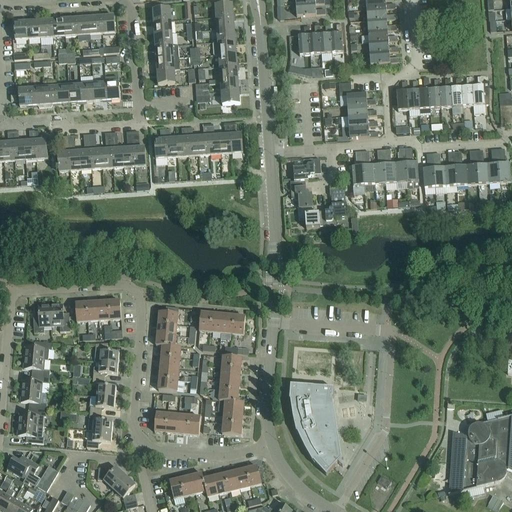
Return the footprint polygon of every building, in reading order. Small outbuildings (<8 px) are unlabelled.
[(386,6),(385,0),(366,2),(367,12),(386,11),(395,11),(395,5),(386,6)] [(216,19),(233,18),(233,5),(215,7),(216,19)] [(316,12),(315,6),(296,7),(297,18),(325,16),(325,11),(316,12)] [(154,24),(171,23),(170,10),(153,11),(154,24)] [(387,17),(386,11),(367,12),(367,23),(387,22),(396,21),(396,16),(387,17)] [(103,36),(105,35),(115,35),(114,17),(101,18),(103,36)] [(90,36),(103,36),(101,18),(89,19),(90,36)] [(217,32),(234,31),(233,18),(216,19),(217,32)] [(78,37),(90,36),(89,19),(77,20),(78,37)] [(65,38),(78,37),(77,20),(64,21),(65,38)] [(53,39),(65,38),(64,21),(52,22),(53,39)] [(41,40),(53,39),(52,22),(40,23),(41,40)] [(387,27),(387,22),(367,23),(368,34),(388,33),(397,32),(396,27),(387,27)] [(28,41),(41,40),(40,23),(27,24),(28,41)] [(155,36),(172,35),(171,23),(154,24),(155,36)] [(15,42),(25,41),(28,41),(27,24),(14,24),(15,42)] [(332,55),(344,54),(342,26),(336,26),(337,35),(331,36),(332,55)] [(322,56),(320,36),(320,27),(315,28),(315,37),(310,37),(309,37),(311,57),(322,56)] [(322,56),(332,55),(331,36),(331,27),(325,27),(326,36),(320,36),(322,56)] [(309,37),(310,37),(309,28),(304,28),(304,37),(298,38),(299,42),(293,43),(294,59),(300,59),(300,57),(311,57),(309,37)] [(218,44),(235,43),(234,31),(217,32),(218,44)] [(397,43),(397,38),(388,38),(388,33),(368,34),(369,45),(388,43),(388,44),(397,43)] [(156,49),(173,47),(172,35),(155,36),(156,49)] [(214,57),(219,56),(236,55),(235,43),(218,44),(213,44),(214,57)] [(389,49),(388,44),(388,43),(369,45),(370,55),(389,54),(398,54),(398,48),(389,49)] [(179,59),(178,47),(173,47),(156,49),(156,61),(179,59)] [(389,60),(389,54),(370,55),(370,67),(399,65),(399,59),(389,60)] [(220,69),(237,68),(236,55),(219,56),(220,69)] [(157,73),(175,72),(180,71),(179,59),(156,61),(157,73)] [(221,81),(238,80),(237,68),(220,69),(221,81)] [(158,86),(176,85),(175,72),(157,73),(158,86)] [(478,88),(473,88),(472,88),(474,108),(485,107),(483,78),(477,79),(478,88)] [(463,108),(474,108),(472,88),(473,88),(472,79),(467,80),(467,89),(462,89),(461,89),(463,108)] [(221,94),(239,92),(238,80),(221,81),(221,94)] [(452,109),(463,108),(461,89),(462,89),(461,80),(456,80),(456,89),(451,90),(452,109)] [(431,111),(441,110),(440,90),(439,81),(434,82),(435,91),(429,91),(431,111)] [(441,110),(452,109),(451,90),(450,81),(445,81),(446,90),(440,90),(441,110)] [(420,111),(431,111),(429,91),(429,82),(423,83),(424,92),(419,92),(418,92),(420,111)] [(409,112),(420,111),(418,92),(419,92),(418,83),(413,83),(413,92),(408,93),(409,112)] [(107,102),(120,101),(119,84),(106,85),(107,102)] [(396,93),(398,113),(409,112),(408,93),(407,84),(402,84),(403,93),(396,93)] [(95,103),(107,102),(106,85),(93,86),(95,103)] [(82,104),(95,103),(93,86),(81,87),(82,104)] [(58,106),(70,105),(69,87),(56,88),(58,106)] [(70,105),(82,104),(81,87),(69,87),(70,105)] [(58,106),(56,88),(44,89),(45,109),(51,108),(52,106),(58,106)] [(44,89),(32,90),(33,107),(38,107),(40,109),(45,109),(44,89)] [(20,108),(33,107),(32,90),(19,91),(20,108)] [(222,107),(240,105),(239,92),(221,94),(222,107)] [(367,102),(366,95),(347,97),(347,108),(367,107),(376,106),(376,101),(367,102)] [(206,111),(206,104),(210,104),(210,98),(196,98),(197,105),(199,105),(200,111),(206,111)] [(367,112),(367,107),(347,108),(348,119),(368,117),(368,118),(377,117),(376,112),(367,112)] [(368,123),(368,118),(368,117),(348,119),(349,130),(368,128),(368,129),(377,128),(377,123),(368,123)] [(236,136),(236,126),(230,127),(232,155),(243,155),(242,135),(236,136)] [(221,156),(232,155),(230,127),(224,127),(225,137),(220,137),(221,156)] [(199,158),(210,157),(208,128),(203,128),(204,138),(198,138),(199,158)] [(215,137),(214,128),(208,128),(210,157),(221,156),(220,137),(215,137)] [(369,134),(368,129),(368,128),(349,130),(350,141),(378,139),(378,133),(369,134)] [(178,159),(189,158),(187,129),(181,130),(182,139),(176,140),(178,159)] [(193,139),(192,129),(187,129),(189,158),(199,158),(198,138),(193,139)] [(156,160),(167,160),(165,131),(160,131),(161,141),(155,141),(156,160)] [(172,140),(171,131),(165,131),(167,160),(178,159),(176,140),(172,140)] [(41,142),(40,132),(35,133),(37,161),(48,161),(47,153),(51,153),(50,147),(47,148),(47,141),(41,142)] [(26,162),(37,161),(35,133),(29,133),(30,143),(25,143),(26,162)] [(124,169),(135,168),(133,133),(126,134),(128,150),(123,150),(124,169)] [(140,149),(139,133),(133,133),(135,168),(146,168),(145,149),(140,149)] [(4,164),(16,163),(14,134),(8,134),(8,144),(3,145),(4,164)] [(19,143),(19,134),(14,134),(16,163),(26,162),(25,143),(19,143)] [(118,151),(117,134),(111,135),(114,170),(124,169),(123,150),(118,151)] [(103,171),(114,170),(111,135),(105,135),(106,151),(101,152),(103,171)] [(81,172),(92,171),(90,136),(83,137),(84,153),(80,153),(81,172)] [(97,152),(96,136),(90,136),(92,171),(103,171),(101,152),(97,152)] [(75,154),(74,137),(68,138),(70,173),(81,172),(80,153),(75,154)] [(59,174),(70,173),(68,138),(62,138),(63,154),(58,155),(59,174)] [(397,185),(408,184),(405,150),(399,151),(400,165),(396,166),(397,185)] [(413,164),(412,150),(405,150),(408,184),(408,191),(419,190),(419,184),(417,164),(413,164)] [(391,166),(390,151),(384,152),(386,186),(397,185),(396,166),(391,166)] [(489,186),(500,185),(498,151),(491,151),(492,166),(488,166),(489,186)] [(505,165),(504,151),(498,151),(500,185),(511,184),(510,165),(505,165)] [(375,187),(386,186),(384,152),(377,152),(378,167),(374,167),(375,187)] [(484,167),(483,152),(476,153),(479,187),(489,186),(488,166),(484,167)] [(353,188),(364,187),(363,168),(362,153),(356,154),(357,168),(352,169),(353,188)] [(370,167),(369,153),(362,153),(363,168),(364,187),(375,187),(374,167),(370,167)] [(468,187),(479,187),(476,153),(469,153),(471,168),(466,168),(468,187)] [(446,189),(457,188),(455,154),(448,154),(449,169),(445,169),(446,189)] [(462,168),(461,154),(455,154),(457,188),(468,187),(466,168),(462,168)] [(424,190),(435,190),(433,155),(426,156),(428,171),(423,171),(424,190)] [(441,170),(440,155),(433,155),(435,190),(446,189),(445,169),(441,170)] [(293,169),(294,183),(305,182),(305,183),(308,182),(308,179),(310,179),(311,178),(311,176),(321,176),(320,161),(303,162),(304,169),(293,169)] [(306,196),(306,188),(305,183),(305,182),(294,183),(290,183),(291,200),(298,200),(299,210),(298,210),(313,209),(312,195),(306,196)] [(347,219),(345,190),(329,191),(330,197),(331,197),(332,212),(325,213),(326,228),(337,227),(336,220),(347,219)] [(452,198),(442,200),(443,207),(453,205),(452,198)] [(397,201),(387,202),(388,208),(388,210),(398,209),(397,201)] [(313,216),(313,209),(298,210),(299,220),(306,220),(306,230),(320,229),(320,228),(326,228),(325,213),(319,213),(319,215),(313,216)] [(109,303),(110,322),(121,321),(120,302),(109,303)] [(99,323),(110,322),(109,303),(98,304),(99,323)] [(88,323),(99,323),(98,304),(87,305),(88,323)] [(77,324),(88,323),(87,305),(76,305),(76,315),(77,324)] [(64,319),(63,306),(51,307),(52,328),(60,328),(60,334),(70,333),(69,318),(64,319)] [(34,335),(44,334),(44,328),(52,328),(51,307),(38,308),(39,320),(33,320),(34,335)] [(177,327),(177,326),(178,316),(160,314),(158,325),(177,327)] [(210,334),(212,315),(201,314),(199,333),(210,334)] [(222,335),(223,316),(212,315),(210,334),(222,335)] [(233,336),(234,317),(223,316),(222,335),(233,336)] [(244,337),(245,318),(234,317),(233,336),(244,337)] [(176,338),(177,327),(158,325),(157,336),(176,338)] [(117,335),(111,335),(111,341),(118,340),(123,340),(122,335),(122,332),(117,333),(117,335)] [(175,349),(176,338),(157,336),(156,347),(162,348),(175,349)] [(118,365),(119,354),(107,353),(108,345),(96,346),(95,353),(96,353),(95,363),(100,364),(118,365)] [(175,349),(162,348),(161,359),(180,361),(181,350),(175,349)] [(25,349),(24,359),(44,361),(49,362),(50,351),(47,351),(47,350),(25,349)] [(241,371),(242,360),(223,358),(222,369),(241,371)] [(44,361),(24,359),(24,370),(43,372),(44,361)] [(179,372),(180,361),(161,359),(160,370),(179,372)] [(117,377),(118,365),(100,364),(99,369),(94,369),(93,374),(93,380),(105,381),(105,375),(117,377)] [(240,382),(241,371),(222,369),(221,380),(240,382)] [(178,383),(179,372),(160,370),(159,381),(178,383)] [(115,400),(116,389),(104,388),(105,381),(93,380),(92,387),(97,388),(96,398),(115,400)] [(239,393),(240,382),(221,380),(220,391),(239,393)] [(177,394),(178,383),(159,381),(158,392),(177,394)] [(41,395),(42,384),(22,382),(21,393),(41,395)] [(297,434),(305,450),(313,463),(313,462),(326,476),(338,464),(343,468),(332,399),(333,399),(334,390),(291,386),(290,401),(291,401),(293,420),(297,434)] [(350,400),(358,399),(356,390),(348,391),(350,400)] [(238,404),(239,393),(220,391),(219,402),(238,404)] [(40,405),(41,395),(21,393),(21,404),(40,405)] [(114,411),(115,400),(96,398),(96,408),(90,408),(90,415),(102,416),(102,410),(114,411)] [(243,415),(244,404),(238,404),(219,402),(219,403),(225,403),(224,414),(243,415)] [(79,413),(80,405),(71,404),(71,412),(79,413)] [(242,427),(243,415),(224,414),(223,425),(242,427)] [(44,428),(44,418),(41,418),(41,417),(19,415),(18,426),(38,428),(44,428)] [(112,434),(113,423),(101,422),(102,416),(90,415),(89,421),(90,421),(89,432),(93,432),(112,434)] [(166,434),(167,416),(156,415),(155,433),(166,434)] [(177,435),(178,417),(167,416),(166,434),(177,435)] [(188,436),(190,418),(178,417),(177,435),(188,436)] [(511,417),(476,426),(473,427),(470,430),(468,435),(468,439),(456,435),(455,443),(453,449),(452,456),(454,457),(453,473),(450,474),(451,480),(452,487),(452,495),(448,496),(498,484),(500,484),(503,482),(506,478),(507,475),(506,471),(511,472),(511,417)] [(199,437),(199,435),(201,419),(190,418),(188,436),(199,437)] [(241,438),(242,427),(223,425),(222,436),(241,438)] [(37,438),(39,438),(43,439),(44,428),(38,428),(18,426),(17,437),(37,439),(37,438)] [(111,445),(112,434),(93,432),(92,443),(87,442),(87,449),(98,450),(99,444),(111,445)] [(28,487),(30,485),(36,488),(39,483),(40,481),(33,477),(39,467),(22,457),(19,462),(14,459),(8,470),(23,480),(24,479),(25,480),(24,482),(23,484),(24,485),(28,487)] [(53,484),(59,474),(49,468),(43,478),(53,484)] [(251,489),(252,488),(262,486),(257,468),(247,470),(251,489)] [(114,491),(126,478),(116,469),(107,479),(105,477),(105,470),(99,469),(98,482),(104,482),(114,491)] [(240,491),(251,489),(247,470),(236,473),(240,491)] [(230,494),(240,491),(236,473),(225,476),(230,494)] [(208,499),(204,481),(202,475),(191,478),(196,496),(206,493),(207,499),(208,499)] [(219,496),(230,494),(225,476),(214,478),(219,496)] [(11,486),(12,483),(14,481),(7,477),(4,482),(8,484),(11,486)] [(387,490),(391,484),(381,477),(377,484),(387,490)] [(50,489),(53,484),(43,478),(40,481),(39,483),(50,489)] [(127,498),(126,497),(135,487),(126,478),(114,491),(123,500),(125,505),(137,502),(135,496),(127,498)] [(185,499),(196,496),(191,478),(180,480),(185,499)] [(208,499),(219,496),(214,478),(204,481),(208,499)] [(22,489),(24,485),(23,484),(15,479),(14,481),(12,483),(22,489)] [(174,501),(184,499),(185,499),(180,480),(169,483),(174,501)] [(47,494),(50,489),(39,483),(36,488),(47,494)] [(11,500),(15,494),(9,490),(5,497),(5,496),(0,504),(0,511),(8,511),(14,502),(11,500)] [(68,508),(74,498),(67,493),(61,504),(68,508)] [(75,511),(78,511),(84,503),(74,498),(68,508),(75,511)] [(493,511),(498,511),(501,508),(504,505),(494,498),(487,508),(493,511)] [(53,511),(59,502),(53,499),(45,511),(53,511)] [(20,511),(24,507),(14,502),(8,511),(20,511)] [(126,511),(128,511),(138,509),(137,502),(125,505),(126,511)] [(87,511),(90,507),(84,503),(78,511),(87,511)]
